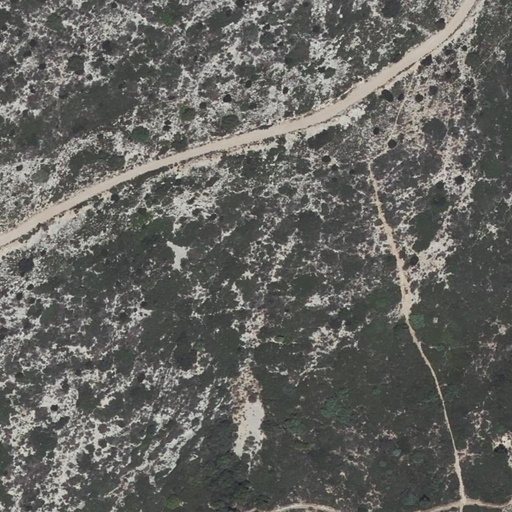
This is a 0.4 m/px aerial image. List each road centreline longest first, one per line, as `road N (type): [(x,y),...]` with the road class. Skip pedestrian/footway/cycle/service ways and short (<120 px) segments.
road 1 (track): [(470,0),(426,48),(349,103),(111,187),(0,241)]
road 2 (track): [(461,511),(447,411),(411,326),(395,242),(349,103)]
